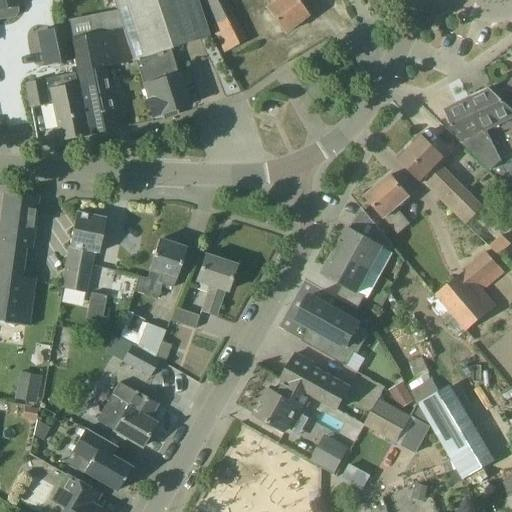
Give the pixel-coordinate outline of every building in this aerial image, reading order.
[(0,0),(0,18),(1,19),(14,17),(18,12),(17,6),(22,6),(21,0),(0,0)] [(199,3),(198,0),(114,0),(126,36),(134,61),(136,61),(171,49),(210,36),(199,3)] [(302,2),(300,0),(278,0),(267,9),(286,33),(310,16),(300,3),(302,2)] [(70,24),(79,72),(92,134),(118,129),(106,67),(132,62),(126,36),(124,36),(123,29),(98,34),(95,19),(70,24)] [(68,26),(40,32),(47,63),(75,58),(68,26)] [(164,119),(180,114),(178,110),(190,106),(171,49),(136,61),(150,100),(148,101),(153,117),(161,115),(162,115),(164,119)] [(89,135),(77,74),(42,81),(42,82),(29,84),(33,106),(49,103),(47,92),(53,90),(62,140),(89,135)] [(511,108),(491,89),(472,98),(498,149),(488,154),(497,165),(503,160),(511,169),(511,168),(511,108)] [(498,149),(472,98),(446,110),(462,143),(511,190),(511,168),(511,169),(503,160),(497,165),(488,154),(498,149)] [(438,170),(448,160),(422,135),(399,159),(450,208),(468,225),(484,208),(466,190),(462,194),(438,170)] [(398,209),(411,198),(392,175),(367,197),(385,219),(386,219),(399,235),(411,225),(398,209)] [(37,198),(6,193),(0,234),(0,323),(27,327),(34,280),(19,278),(24,247),(31,248),(37,198)] [(71,247),(63,289),(86,293),(95,252),(99,253),(106,219),(77,213),(70,247),(71,247)] [(349,227),(335,251),(370,270),(383,247),(390,251),(393,245),(377,225),(369,238),(349,227)] [(510,244),(501,235),(489,247),(499,256),(510,244)] [(148,279),(139,276),(134,291),(158,299),(162,284),(174,288),(187,249),(160,240),(150,270),(150,271),(148,279)] [(358,292),(370,270),(335,251),(322,274),(343,286),(336,298),(357,310),(365,296),(358,292)] [(436,294),(467,331),(496,306),(483,290),(505,272),(487,251),(436,294)] [(207,255),(198,282),(211,286),(202,312),(217,317),(226,291),(228,292),(237,266),(207,255)] [(86,319),(102,323),(107,297),(92,294),(86,319)] [(366,329),(360,325),(361,323),(311,296),(297,321),(320,334),(313,347),(347,366),(355,352),(358,354),(368,336),(366,329)] [(170,321),(196,329),(200,316),(175,308),(170,321)] [(134,315),(127,329),(137,334),(143,322),(144,320),(134,315)] [(148,324),(139,348),(155,357),(166,330),(148,324)] [(161,341),(155,357),(160,359),(164,362),(171,345),(161,341)] [(160,359),(155,357),(139,348),(132,344),(122,361),(150,377),(160,359)] [(286,381),(313,396),(338,410),(351,387),(314,367),(316,364),(298,354),(283,380),(286,381)] [(34,404),(40,376),(20,373),(15,400),(34,404)] [(270,390),(256,415),(286,432),(297,412),(302,415),(313,396),(286,381),(279,395),(270,390)] [(389,390),(400,409),(413,401),(402,382),(389,390)] [(137,393),(136,394),(124,387),(116,401),(128,408),(115,431),(143,448),(157,424),(150,420),(158,405),(137,393)] [(422,401),(459,481),(483,470),(445,390),(422,401)] [(412,417),(380,399),(366,426),(397,443),(412,417)] [(38,409),(27,407),(25,419),(36,421),(38,409)] [(431,427),(412,417),(397,443),(416,454),(431,427)] [(50,428),(37,421),(34,435),(42,440),(50,428)] [(86,429),(72,453),(67,461),(118,491),(121,486),(123,487),(126,486),(131,477),(130,474),(128,473),(132,468),(113,457),(119,448),(86,429)] [(318,448),(311,462),(335,475),(342,461),(318,448)] [(59,511),(104,511),(94,506),(100,495),(65,475),(50,502),(62,508),(59,511)] [(511,511),(511,479),(503,483),(508,498),(495,503),(498,511),(511,511)] [(428,487),(416,484),(413,498),(425,501),(428,487)]
